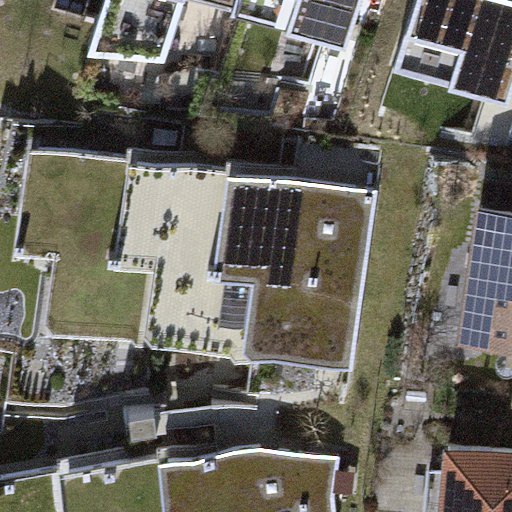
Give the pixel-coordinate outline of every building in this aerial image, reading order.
[(195,0),(98,0),(81,56),(174,68),(195,0)] [(361,0),(239,0),(236,10),(347,46),(361,0)] [(511,0),(416,0),(398,67),(511,99),(511,0)] [(381,191),(34,148),(5,333),(353,369),(381,191)] [(511,208),(453,199),(429,348),(497,359),(490,401),(511,404),(511,208)] [(511,511),(511,453),(417,443),(409,511),(511,511)] [(65,470),(0,479),(0,511),(339,511),(337,457),(256,447),(65,470)]
